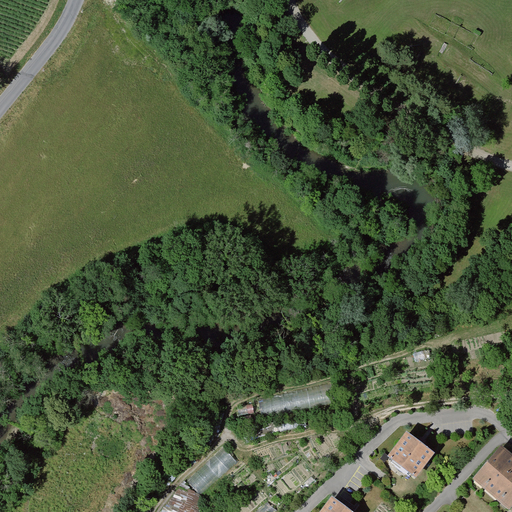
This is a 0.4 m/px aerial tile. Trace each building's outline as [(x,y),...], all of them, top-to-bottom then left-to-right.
[(292,393),(258,401),(261,414),(282,409),(280,402),(294,399),(292,393)] [(403,437),(385,462),(411,482),(430,458),(403,437)] [(187,483),(200,496),(235,460),(222,448),(187,483)] [(511,461),(499,452),(472,485),(505,511),(508,511),(511,507),(511,461)] [(159,511),(195,511),(204,499),(178,483),(159,511)] [(91,491),(81,511),(99,511),(106,498),(91,491)] [(341,511),(329,502),(320,511),(341,511)]
